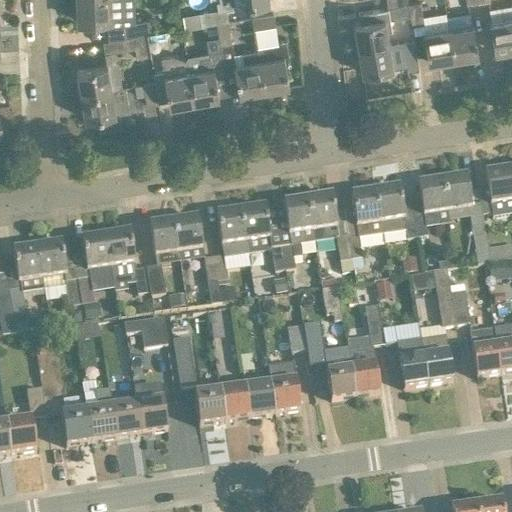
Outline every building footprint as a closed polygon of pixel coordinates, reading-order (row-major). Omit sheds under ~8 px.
[(151,33),(149,20),(124,25),(123,0),(76,0),(77,21),(106,20),(107,40),(107,41),(146,34),(151,33)] [(188,14),(190,27),(216,23),(228,21),(226,9),(235,7),(235,6),(267,2),(267,0),(218,0),(219,0),(216,1),(217,10),(188,14)] [(407,4),(409,16),(411,26),(423,24),(419,2),(407,4)] [(407,4),(397,6),(386,7),(388,19),(409,16),(407,4)] [(353,23),(358,48),(388,43),(386,32),(390,31),(388,19),(386,7),(356,13),(358,22),(353,23)] [(273,13),(253,17),(251,17),(253,29),(275,25),(273,13)] [(511,48),(511,17),(489,21),(494,51),(511,48)] [(241,52),(243,62),(235,63),(228,21),(216,23),(221,50),(224,67),(233,66),(238,94),(263,90),(257,49),(241,52)] [(473,24),(448,28),(453,58),(478,54),(473,24)] [(427,62),(447,59),(453,58),(448,28),(422,32),(427,62)] [(136,58),(150,56),(146,34),(107,41),(107,40),(102,41),(104,53),(134,49),(136,58)] [(402,41),(405,63),(417,61),(413,39),(402,41)] [(256,45),(257,49),(263,90),(288,85),(283,56),(288,56),(285,40),(256,45)] [(388,43),(358,48),(362,73),(392,68),(388,43)] [(224,67),(221,50),(209,52),(198,53),(201,69),(188,71),(193,101),(218,97),(214,69),(224,67)] [(157,96),(166,94),(168,106),(193,101),(188,71),(176,73),(173,55),(160,58),(162,71),(153,72),(157,96)] [(76,69),(80,94),(111,89),(106,64),(76,69)] [(158,103),(157,101),(154,82),(142,84),(146,105),(158,103)] [(125,87),(111,89),(80,94),(85,119),(129,112),(125,87)] [(511,192),(509,173),(501,174),(484,177),(487,193),(478,195),(482,219),(492,217),(493,221),(511,217),(511,192)] [(482,219),(478,195),(469,196),(466,180),(442,184),(447,216),(470,212),(471,221),(469,221),(477,270),(490,267),(482,219)] [(423,220),(435,218),(437,229),(449,227),(447,216),(442,184),(417,188),(420,204),(411,206),(415,230),(425,228),(423,220)] [(399,191),(375,195),(382,238),(405,234),(407,242),(416,241),(415,230),(411,206),(402,207),(399,191)] [(357,238),(348,239),(352,264),(362,262),(359,242),(382,238),(375,195),(350,199),(357,238)] [(348,239),(338,241),(331,199),(307,203),(314,245),(336,242),(339,266),(352,264),(348,239)] [(314,245),(307,203),(283,207),(290,249),(281,250),(284,275),(295,273),(293,262),(301,260),(299,248),(314,245)] [(264,210),(240,214),(247,258),(271,254),(274,276),(284,275),(281,250),(271,252),(264,210)] [(222,260),(213,261),(217,286),(227,284),(224,261),(247,258),(240,214),(216,218),(222,260)] [(173,225),(178,257),(202,253),(197,221),(173,225)] [(173,225),(149,229),(154,261),(178,257),(173,225)] [(105,239),(110,271),(113,288),(135,284),(137,298),(149,297),(145,272),(134,273),(133,267),(135,267),(129,235),(105,239)] [(88,275),(110,271),(105,239),(81,243),(85,271),(75,272),(77,283),(81,308),(94,306),(88,275)] [(61,246),(37,250),(43,293),(66,289),(69,310),(81,308),(77,283),(65,285),(64,278),(66,278),(61,246)] [(28,336),(25,318),(22,296),(43,293),(37,250),(12,254),(19,293),(9,295),(13,320),(15,338),(28,336)] [(220,307),(217,286),(213,261),(203,263),(210,309),(220,307)] [(145,272),(149,297),(150,300),(165,298),(160,269),(145,272)] [(493,280),(511,278),(511,269),(492,272),(493,280)] [(456,330),(450,297),(447,274),(432,276),(442,332),(456,330)] [(332,318),(333,325),(342,324),(336,290),(322,292),(326,319),(332,318)] [(0,317),(4,339),(15,338),(13,320),(9,295),(0,295),(0,317)] [(465,295),(450,297),(456,330),(470,328),(465,295)] [(383,340),(378,308),(364,310),(369,341),(369,342),(383,340)] [(211,315),(212,340),(232,339),(230,314),(211,315)] [(140,326),(124,328),(125,340),(141,337),(143,354),(167,350),(163,322),(140,326)] [(303,330),(307,355),(323,352),(322,348),(319,328),(303,330)] [(510,346),(496,348),(501,378),(511,376),(511,329),(507,330),(510,346)] [(307,355),(303,330),(287,333),(291,357),(307,355)] [(501,378),(496,348),(493,332),(480,334),(469,336),(476,382),(501,378)] [(445,340),(420,343),(428,389),(452,386),(445,340)] [(196,390),(188,341),(172,344),(180,392),(196,390)] [(403,393),(428,389),(420,343),(396,347),(403,393)] [(380,397),(373,354),(348,358),(355,401),(380,397)] [(348,358),(348,355),(324,359),(331,405),(355,401),(348,358)] [(240,359),(242,376),(253,374),(251,358),(240,359)] [(267,371),(270,387),(274,419),(300,415),(293,367),(267,371)] [(270,387),(245,391),(249,423),(274,419),(270,387)] [(245,391),(219,395),(224,427),(249,423),(245,391)] [(30,420),(45,417),(41,392),(26,395),(30,420)] [(98,413),(86,415),(91,447),(116,443),(111,411),(109,395),(96,397),(98,413)] [(194,399),(199,430),(224,427),(219,395),(194,399)] [(162,403),(136,407),(141,439),(167,435),(162,403)] [(136,407),(111,411),(116,443),(141,439),(136,407)] [(61,419),(63,431),(66,451),(91,447),(86,415),(61,419)] [(31,423),(5,427),(10,459),(36,455),(31,423)] [(0,460),(10,459),(5,427),(0,428),(0,460)]
